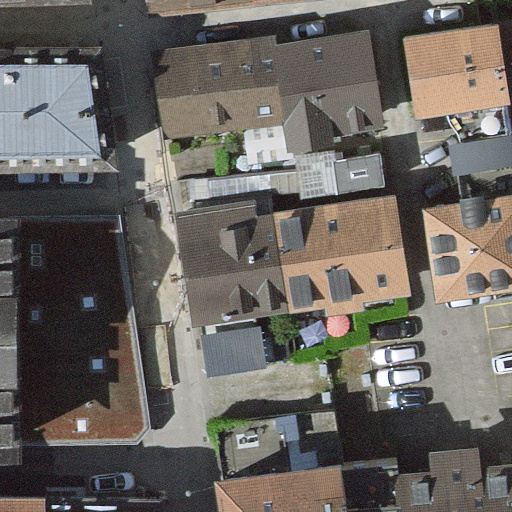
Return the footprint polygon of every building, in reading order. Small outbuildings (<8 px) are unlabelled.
[(511,6),(499,8),(508,104),(511,103),(511,6)] [(508,104),(499,8),(404,15),(412,112),(508,104)] [(368,23),(275,30),(282,123),(375,116),(368,23)] [(84,30),(0,31),(0,146),(87,145),(84,30)] [(282,123),(275,30),(158,39),(165,132),(282,123)] [(511,281),(511,176),(422,188),(435,291),(511,281)] [(12,185),(0,185),(0,313),(13,313),(12,214),(12,185)] [(393,185),(273,197),(287,334),(357,326),(354,292),(403,287),(393,185)] [(287,334),(273,197),(184,206),(200,368),(290,359),(287,334)] [(131,213),(12,214),(13,313),(13,334),(132,333),(131,213)] [(13,313),(0,313),(0,429),(14,429),(13,334),(13,313)] [(13,334),(14,429),(133,428),(132,333),(13,334)] [(429,457),(340,465),(343,511),(511,511),(511,446),(476,450),(474,429),(427,433),(429,457)] [(338,439),(215,450),(220,511),(343,511),(340,465),(338,439)] [(33,474),(0,474),(0,511),(34,511),(34,487),(33,474)] [(145,511),(145,484),(34,487),(34,511),(145,511)]
